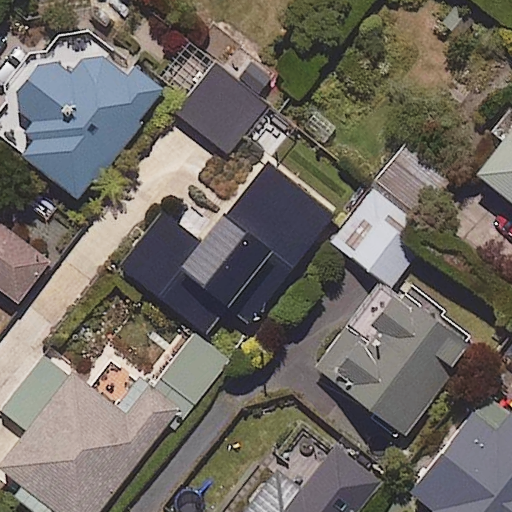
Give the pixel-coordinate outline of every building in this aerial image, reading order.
[(87,30),(65,34),(49,54),(40,47),(8,87),(17,94),(0,115),(0,131),(81,197),(165,93),(87,30)] [(269,107),(219,65),(180,112),(229,154),(269,107)] [(511,110),(495,130),(508,140),(481,173),(511,198),(511,110)] [(449,179),(410,142),(378,176),(418,213),(449,179)] [(336,214),(268,162),(206,241),(167,211),(123,266),(205,330),(225,303),(251,323),(336,214)] [(433,234),(375,189),(334,241),(392,286),(433,234)] [(53,260),(0,221),(0,287),(22,303),(53,260)] [(380,316),(333,377),(406,433),(477,340),(404,284),(380,316)] [(230,360),(195,332),(160,376),(195,404),(230,360)] [(127,414),(50,354),(4,414),(29,433),(0,471),(0,481),(39,511),(51,511),(55,508),(60,511),(100,511),(187,399),(157,376),(127,414)] [(511,511),(511,412),(491,395),(414,490),(436,508),(433,511),(511,511)] [(360,511),(389,476),(319,421),(247,511),(360,511)]
